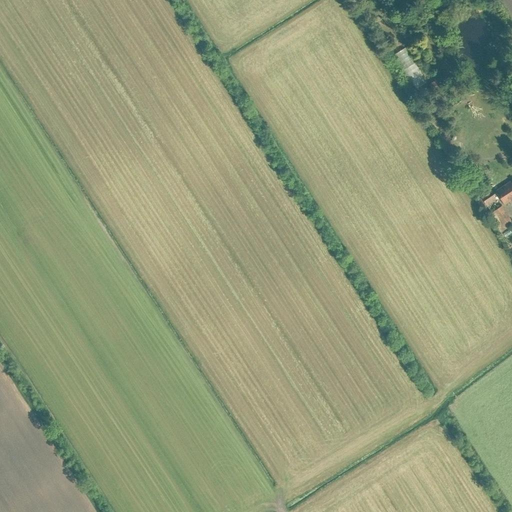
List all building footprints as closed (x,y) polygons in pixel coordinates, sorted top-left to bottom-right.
[(404,47),(411,63),(423,57),(416,42),(404,47)] [(415,61),(420,75),(432,70),(426,57),(415,61)] [(429,85),(433,93),(446,84),(442,77),(429,85)] [(511,179),(495,190),(504,205),(511,199),(511,179)] [(510,220),(501,206),(492,212),(501,226),(510,220)]
